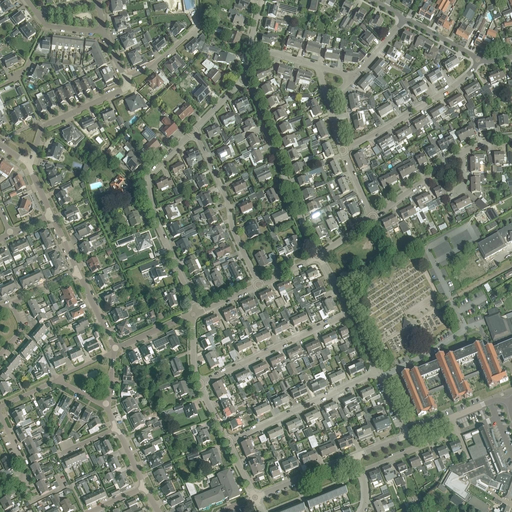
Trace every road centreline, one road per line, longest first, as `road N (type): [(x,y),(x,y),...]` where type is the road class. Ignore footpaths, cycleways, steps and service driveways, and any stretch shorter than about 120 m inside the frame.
road 1 (residential): [(192,314),(147,182),(192,131)]
road 2 (residential): [(315,257),(242,80)]
road 3 (residential): [(198,383),(350,312)]
road 4 (residential): [(258,284),(192,131)]
road 5 (residential): [(227,441),(378,371)]
road 6 (residential): [(342,150),(450,88),(478,59)]
road 7 (residential): [(452,416),(457,431),(360,470)]
